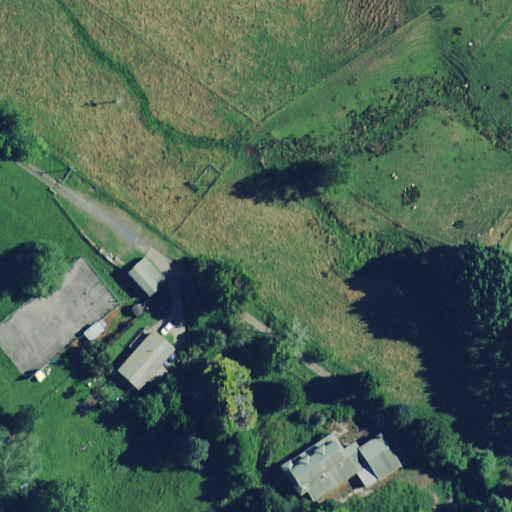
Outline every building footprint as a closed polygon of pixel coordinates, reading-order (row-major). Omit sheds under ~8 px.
[(166,281),(145,258),(126,275),(147,298),(166,281)] [(144,312),(144,310),(144,307),(143,305),(141,303),(139,302),(136,301),(134,301),(131,302),(130,304),(128,306),(128,309),(128,312),(129,314),(131,316),(133,317),(136,318),(138,317),(141,316),(143,315),(144,312)] [(104,332),(96,323),(83,335),(91,344),(104,332)] [(177,354),(152,332),(116,371),(138,392),(148,381),(154,388),(168,373),(164,369),(177,354)] [(305,492),(312,502),(354,474),(365,489),(402,464),(382,433),(356,450),(341,427),(276,470),(295,498),(305,492)]
